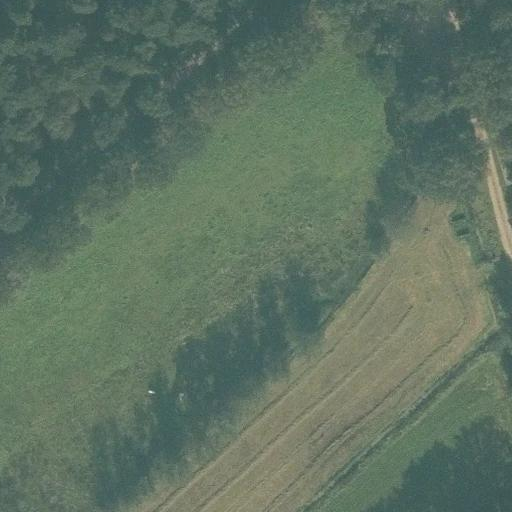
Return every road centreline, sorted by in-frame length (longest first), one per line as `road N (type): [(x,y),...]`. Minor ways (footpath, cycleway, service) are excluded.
road 1 (track): [(0,218),(256,0)]
road 2 (track): [(453,59),(511,259)]
